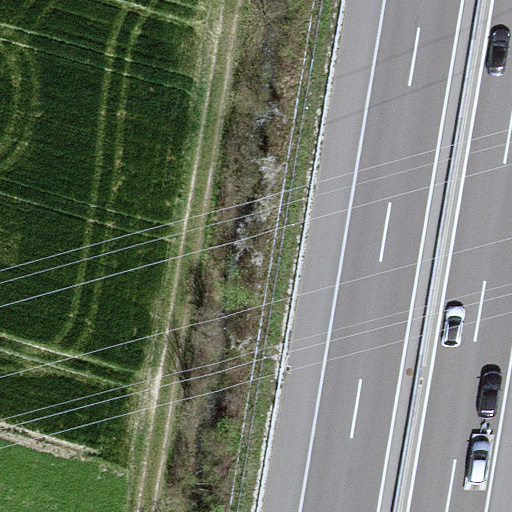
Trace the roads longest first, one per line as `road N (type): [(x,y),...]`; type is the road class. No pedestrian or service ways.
road 1 (track): [(237,0),(153,511)]
road 2 (motorway): [(423,0),(339,511)]
road 3 (motorway): [(447,511),(511,118)]
